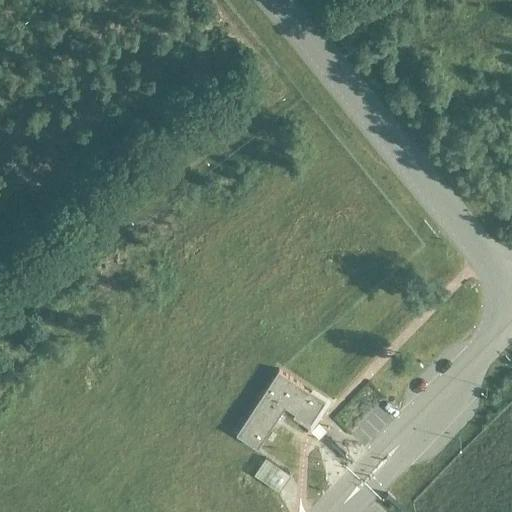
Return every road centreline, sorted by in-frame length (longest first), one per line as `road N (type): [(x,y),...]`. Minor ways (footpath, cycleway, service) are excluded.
road 1 (unclassified): [(307,38),(511,289)]
road 2 (unclassified): [(335,511),(511,321)]
